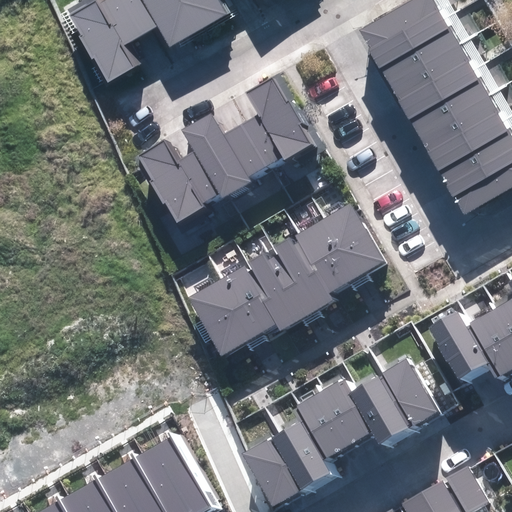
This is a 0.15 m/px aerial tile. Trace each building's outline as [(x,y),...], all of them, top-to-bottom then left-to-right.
[(96,0),(87,5),(127,73),(155,57),(142,36),(162,25),(147,0),(96,0)] [(187,35),(243,3),(241,0),(147,0),(162,25),(176,17),(187,35)] [(511,185),(511,85),(462,0),(407,0),(376,18),(483,202),(511,185)] [(328,154),(287,79),(255,97),(261,108),(232,124),(228,115),(195,133),(200,142),(181,152),(176,143),(144,160),(184,232),(328,154)] [(384,267),(344,197),(303,221),(302,239),(278,238),(277,258),(249,256),(247,273),(224,271),(186,293),(222,356),(265,331),(272,344),(344,302),(338,293),(384,267)] [(486,364),(495,379),(511,369),(511,280),(508,283),(511,289),(511,297),(469,323),(470,323),(466,326),(457,311),(428,328),(439,346),(437,346),(447,362),(448,362),(459,380),(486,364)] [(241,454),(272,507),(330,474),(322,460),(372,432),(379,444),(437,411),(406,359),(382,373),(383,375),(379,377),(378,376),(352,391),(344,378),(339,381),(296,405),(305,420),(270,440),(269,437),(241,454)] [(183,435),(147,455),(178,511),(210,511),(223,505),(183,435)] [(110,476),(130,511),(178,511),(147,455),(110,476)] [(446,478),(465,511),(470,511),(488,502),(468,466),(446,478)] [(130,511),(110,476),(72,497),(80,511),(130,511)] [(402,502),(407,511),(460,511),(443,480),(402,502)] [(45,511),(80,511),(72,497),(45,511)]
